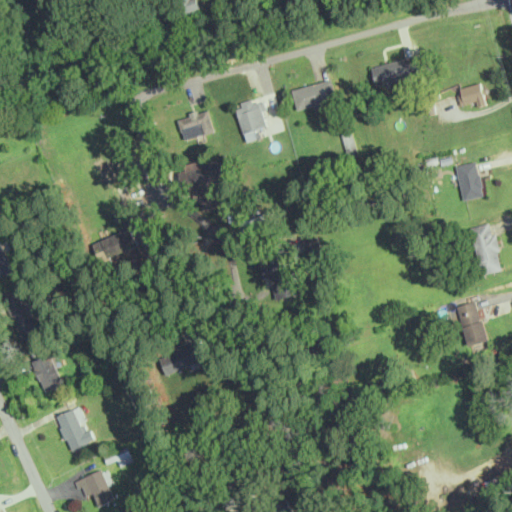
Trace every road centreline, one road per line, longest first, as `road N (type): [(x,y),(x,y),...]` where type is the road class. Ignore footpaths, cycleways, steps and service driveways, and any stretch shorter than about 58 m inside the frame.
road 1 (residential): [(258,335),(222,236),(169,203),(137,112),(141,98),(479,0)]
road 2 (residential): [(52,511),(0,400)]
